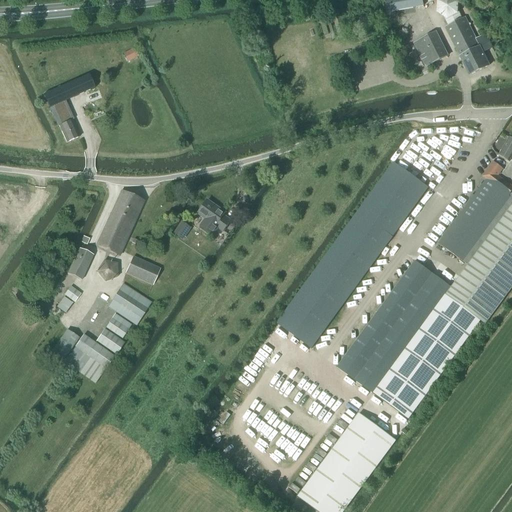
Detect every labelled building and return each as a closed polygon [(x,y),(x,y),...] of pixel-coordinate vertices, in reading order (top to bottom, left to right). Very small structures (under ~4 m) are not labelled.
[(384,0),(387,13),(423,6),(421,0),(384,0)] [(491,48),(487,40),(485,35),(475,40),(464,18),(461,20),(457,10),(457,3),(452,0),(440,0),(437,2),(437,13),(443,17),(448,26),(444,28),(468,76),(489,66),(482,53),(491,48)] [(425,68),(447,56),(435,33),(413,44),(425,68)] [(138,57),(134,49),(123,54),(125,59),(127,63),(138,57)] [(55,99),(74,91),(70,82),(57,88),(38,97),(42,105),(44,104),(52,121),(55,120),(66,143),(78,137),(71,121),(66,123),(55,99)] [(509,162),(511,156),(511,139),(509,138),(498,156),(509,162)] [(511,195),(510,194),(511,191),(511,187),(497,177),(503,169),(493,162),(481,177),(485,180),(438,245),(467,266),(451,289),(416,263),(337,369),(408,421),(481,322),(484,325),(511,287),(511,195)] [(311,349),(427,188),(393,163),(276,325),(281,328),(311,349)] [(118,257),(143,202),(121,192),(95,247),(118,257)] [(214,237),(219,230),(222,232),(230,221),(223,216),(225,214),(207,201),(197,215),(204,219),(199,227),(214,237)] [(174,234),(180,239),(185,232),(186,234),(190,229),(182,223),(174,234)] [(81,281),(92,257),(78,250),(67,275),(81,281)] [(152,286),(159,270),(132,258),(125,274),(152,286)] [(136,326),(151,304),(122,285),(107,308),(136,326)] [(74,304),(81,295),(70,287),(63,296),(74,304)] [(65,315),(73,305),(64,297),(56,307),(65,315)] [(122,340),(132,326),(115,314),(105,329),(122,340)] [(56,370),(78,339),(68,331),(45,363),(56,370)] [(116,357),(124,344),(104,331),(96,343),(116,357)] [(95,384),(114,357),(83,336),(64,363),(95,384)] [(342,511),(362,486),(395,441),(359,414),(328,457),(298,498),(316,511),(342,511)]
